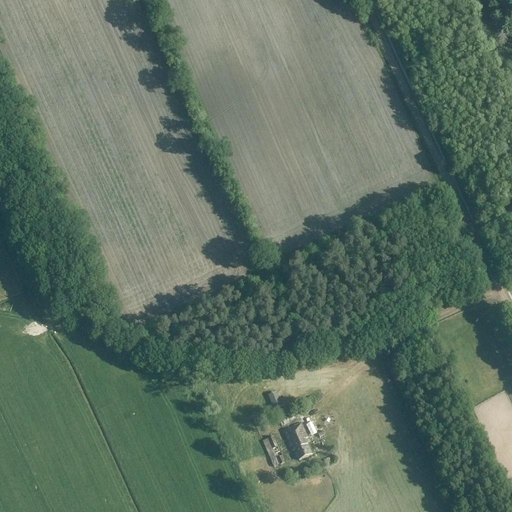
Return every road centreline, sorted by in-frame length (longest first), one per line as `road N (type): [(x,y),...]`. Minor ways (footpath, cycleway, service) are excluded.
road 1 (track): [(499,289),(363,0)]
road 2 (track): [(311,412),(378,350),(499,289)]
